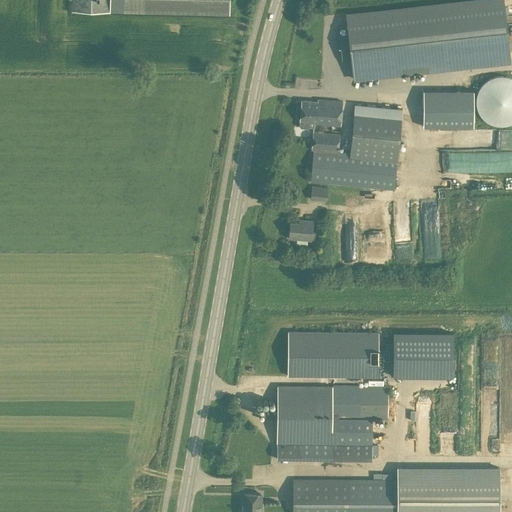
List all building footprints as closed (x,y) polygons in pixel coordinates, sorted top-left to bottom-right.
[(109,0),(71,0),(71,11),(109,12),(109,0)] [(109,0),(109,12),(123,12),(144,13),(229,15),(229,0),(109,0)] [(510,61),(502,0),(475,0),(347,14),(349,34),(339,35),(342,60),(352,59),(354,78),(510,61)] [(511,78),(509,77),(506,76),(504,76),(501,76),(498,76),(496,76),(493,77),(491,78),(488,79),(486,81),(484,82),(482,84),(480,86),(479,88),(478,91),(477,93),(476,96),(476,98),(476,101),(476,104),(476,106),(477,109),(478,111),(479,114),(480,116),(482,118),(484,120),(486,122),(488,123),(491,124),(493,125),(496,126),(498,126),(501,127),(504,126),(506,126),(509,125),(511,124),(511,123),(511,78)] [(424,89),(423,126),(474,127),(475,89),(424,89)] [(318,99),(318,101),(301,100),(299,120),(299,126),(301,128),(307,129),(308,127),(313,128),(312,148),(338,150),(339,134),(323,132),(323,124),(331,125),(331,131),(339,132),(342,102),(318,99)] [(311,181),(393,190),(400,123),(353,118),(350,153),(314,150),(311,181)] [(446,171),(511,170),(511,149),(446,150),(446,171)] [(327,200),(328,188),(311,186),(310,199),(327,200)] [(289,238),(310,239),(312,221),(303,220),(303,223),(290,222),(289,238)] [(394,375),(454,376),(455,331),(394,330),(394,375)] [(287,376),(378,376),(378,332),(288,331),(287,376)] [(349,418),(388,419),(388,387),(277,385),(277,407),(263,407),(263,417),(277,417),(276,459),(372,459),(372,443),(349,443),(349,418)] [(392,511),(393,478),(292,478),(291,511),(392,511)] [(260,511),(260,493),(242,493),(241,511),(260,511)]
